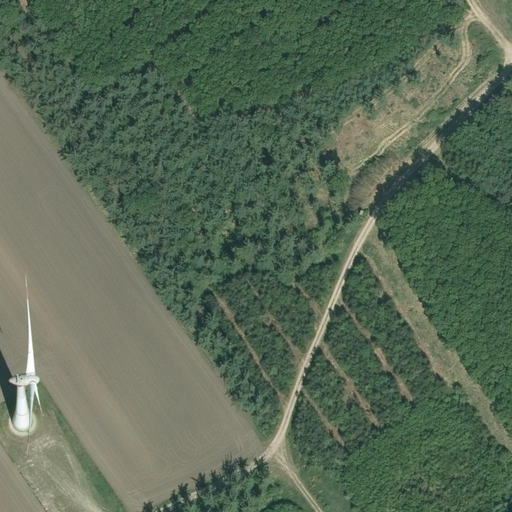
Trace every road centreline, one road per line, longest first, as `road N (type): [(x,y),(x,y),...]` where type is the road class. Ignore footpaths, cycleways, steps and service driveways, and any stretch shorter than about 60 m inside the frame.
road 1 (track): [(511,71),(381,199),(328,312),(286,420),(296,478),(317,511)]
road 2 (track): [(286,420),(264,460),(167,511)]
